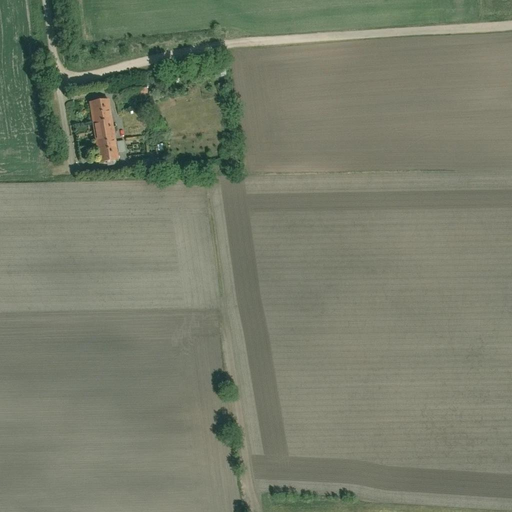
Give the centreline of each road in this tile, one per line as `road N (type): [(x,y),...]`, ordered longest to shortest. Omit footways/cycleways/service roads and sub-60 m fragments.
road 1 (track): [(256,511),(203,177)]
road 2 (residential): [(45,0),(73,173)]
